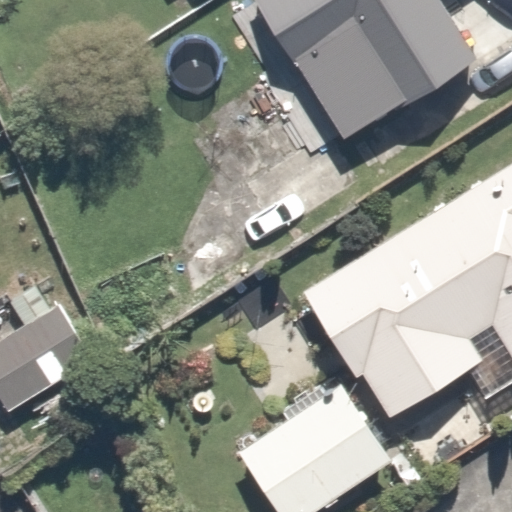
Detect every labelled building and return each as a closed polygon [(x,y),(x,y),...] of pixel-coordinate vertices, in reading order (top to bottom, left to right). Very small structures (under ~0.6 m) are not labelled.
[(439,0),(243,0),(283,65),(333,35),(375,104),(468,48),(439,0)] [(319,128),(233,178),(269,240),(355,190),(319,128)] [(511,145),(289,288),(342,371),(351,365),(379,408),(459,357),(482,394),(511,374),(511,145)] [(52,301),(0,334),(0,403),(2,406),(85,352),(52,301)] [(330,379),(228,445),(272,511),(294,511),(381,456),(330,379)]
